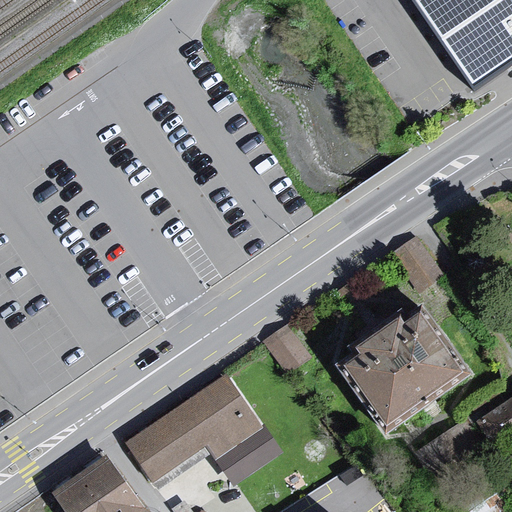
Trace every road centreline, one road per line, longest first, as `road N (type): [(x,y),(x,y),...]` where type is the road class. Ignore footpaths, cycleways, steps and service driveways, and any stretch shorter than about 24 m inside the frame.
road 1 (primary): [(0,489),(511,143)]
road 2 (primary): [(511,110),(0,456)]
